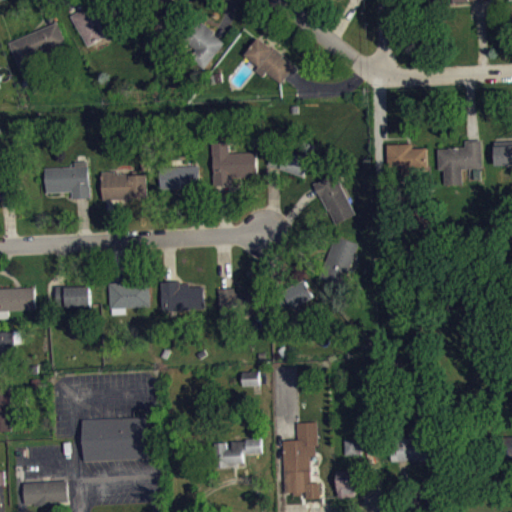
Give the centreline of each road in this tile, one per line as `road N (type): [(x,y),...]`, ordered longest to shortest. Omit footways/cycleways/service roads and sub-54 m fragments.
road 1 (residential): [(0,246),(263,232)]
road 2 (residential): [(280,0),(386,76),(511,70)]
